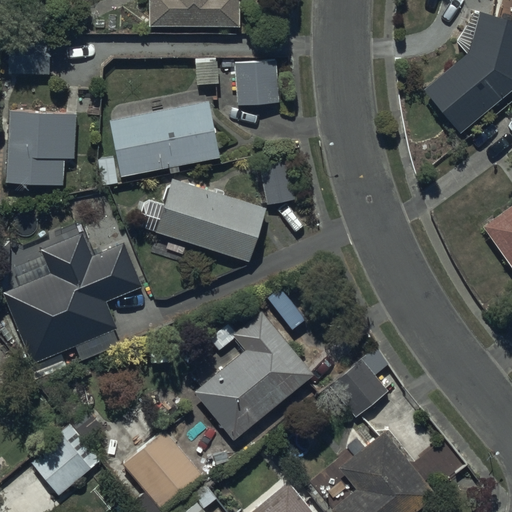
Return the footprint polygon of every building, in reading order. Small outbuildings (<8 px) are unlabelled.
[(148,0),(149,22),(239,22),(238,0),(148,0)] [(470,52),(426,86),(461,132),(511,89),(511,19),(481,11),(470,52)] [(8,32),(8,70),(49,71),(50,34),(8,32)] [(218,79),(216,54),(189,55),(191,80),(218,79)] [(275,56),(234,59),(236,101),(277,99),(275,56)] [(219,152),(207,96),(109,115),(117,153),(96,157),(101,183),(121,179),(119,171),(219,152)] [(77,111),(9,107),(5,177),(62,180),(63,154),(75,154),(77,111)] [(248,256),(264,203),(204,184),(171,174),(154,227),(248,256)] [(511,204),(482,225),(511,266),(511,204)] [(147,322),(130,280),(89,298),(106,339),(147,322)] [(193,386),(232,435),(313,370),(260,306),(231,330),(243,345),(193,386)] [(203,471),(163,425),(120,460),(162,507),(203,471)] [(355,485),(330,505),(335,511),(404,511),(433,488),(384,427),(338,464),(355,485)] [(55,435),(29,458),(60,492),(85,468),(55,435)] [(316,511),(286,477),(245,511),(316,511)] [(197,498),(179,511),(207,511),(202,506),(216,495),(207,483),(193,493),(197,498)]
